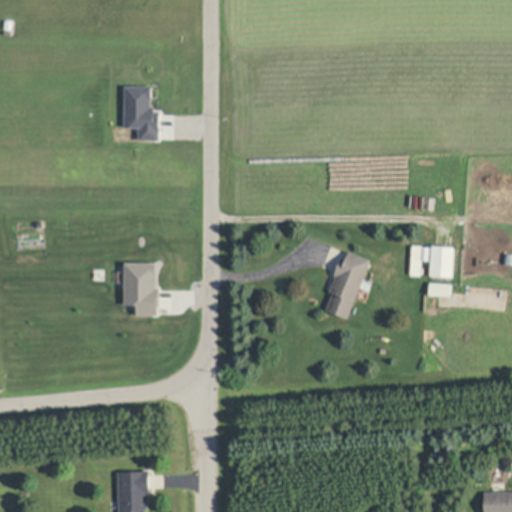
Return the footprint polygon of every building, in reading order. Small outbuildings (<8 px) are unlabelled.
[(143,140),(164,141),(164,110),(156,109),(156,87),(129,87),(128,129),(143,129),(143,140)] [(432,245),(431,258),(423,258),(423,260),(428,260),(427,266),(425,266),(425,272),(423,272),(423,273),(412,273),(414,244),(432,245)] [(456,246),(454,276),(431,274),(433,244),(456,246)] [(351,249),(373,258),(349,317),(328,308),(334,291),(331,290),(338,274),(336,273),(343,255),(348,257),(351,249)] [(163,264),(129,263),(128,306),(142,306),(141,316),(161,316),(163,264)] [(453,282),(452,294),(431,293),(431,280),(453,282)] [(148,511),(120,511),(120,470),(151,470),(151,491),(149,491),(149,507),(148,507),(148,511)] [(511,511),(486,511),(486,490),(511,489),(511,511)]
